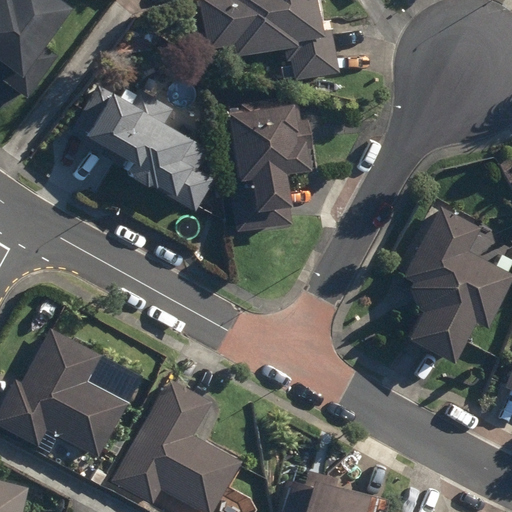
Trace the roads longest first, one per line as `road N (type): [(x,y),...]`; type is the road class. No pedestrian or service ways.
road 1 (residential): [(467,63),(408,139),(283,362)]
road 2 (residential): [(28,221),(283,362)]
road 3 (residential): [(283,362),(511,486)]
